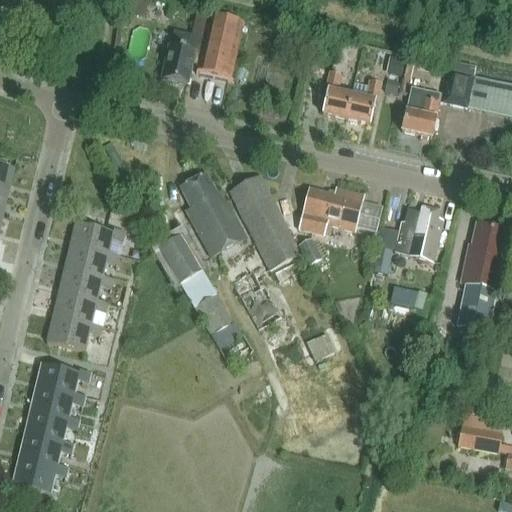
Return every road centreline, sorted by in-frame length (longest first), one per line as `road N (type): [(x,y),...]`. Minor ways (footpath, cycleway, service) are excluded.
road 1 (residential): [(511,206),(65,105)]
road 2 (residential): [(0,378),(65,105)]
